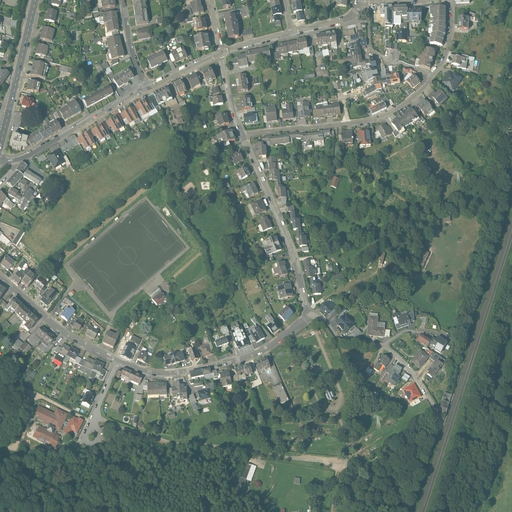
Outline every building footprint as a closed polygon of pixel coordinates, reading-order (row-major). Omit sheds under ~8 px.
[(134,10),(146,9),(145,2),(144,3),(144,0),(133,0),(134,1),(133,1),(134,6),(135,6),(135,10),(134,10)] [(193,2),(190,3),(191,8),(192,8),(193,14),(198,13),(199,13),(199,12),(203,12),(202,7),(201,7),(200,1),(193,2)] [(300,2),(292,4),(293,11),(296,11),(301,10),(302,10),(300,2)] [(280,5),(271,7),(273,15),(279,13),(281,13),(280,5)] [(387,5),(385,6),(385,25),(389,25),(392,25),(392,23),(392,15),(392,11),(393,11),(393,5),(387,5)] [(407,8),(407,5),(393,5),(393,11),(392,11),(392,15),(401,14),(401,19),(407,19),(407,8)] [(411,22),(419,22),(420,19),(421,19),(421,14),(421,8),(411,8),(410,19),(411,19),(411,22)] [(146,9),(134,10),(135,11),(136,14),(135,14),(136,20),(137,20),(137,24),(136,24),(148,23),(148,22),(147,22),(146,15),(147,15),(146,9)] [(46,13),(44,19),(54,22),(57,12),(48,10),(47,14),(46,13)] [(303,15),(301,10),(296,11),(298,20),(305,19),(304,15),(303,15)] [(81,13),(81,20),(92,18),(91,12),(81,13)] [(100,24),(106,23),(117,21),(115,12),(103,14),(103,17),(99,18),(100,24)] [(392,23),(400,23),(401,23),(401,22),(401,19),(401,14),(392,15),(392,23)] [(235,15),(224,16),(228,38),(239,36),(238,30),(239,30),(237,20),(236,20),(235,15)] [(458,15),(458,26),(468,26),(468,22),(468,21),(467,21),(467,18),(467,15),(458,15)] [(205,18),(196,20),(197,25),(196,25),(197,29),(207,27),(205,18)] [(118,31),(117,21),(106,23),(106,27),(108,27),(108,32),(111,32),(118,31)] [(42,33),(41,39),(50,41),(51,37),(52,37),(53,31),(43,28),(42,32),(42,33)] [(149,29),(136,31),(138,40),(151,38),(149,29)] [(397,29),(397,39),(407,38),(407,36),(407,29),(400,29),(397,29)] [(326,33),(327,44),(336,43),(336,38),(337,38),(335,31),(326,33)] [(326,33),(316,35),(318,46),(327,44),(326,33)] [(201,35),(194,36),(196,45),(197,45),(198,49),(204,48),(204,47),(210,46),(207,34),(201,35)] [(121,47),(119,37),(112,39),(112,38),(110,39),(107,40),(109,50),(121,47)] [(297,40),(297,41),(298,48),(307,47),(306,39),(297,40)] [(286,43),(286,44),(287,52),(298,50),(298,48),(297,41),(286,43)] [(36,49),(35,54),(44,56),(46,46),(38,44),(37,49),(36,49)] [(286,44),(277,45),(278,52),(278,54),(279,54),(287,53),(287,52),(286,44)] [(422,52),(433,55),(434,55),(435,48),(429,47),(424,46),(422,52)] [(118,57),(124,56),(121,47),(109,50),(110,54),(111,53),(113,60),(117,59),(118,58),(118,57)] [(183,47),(171,53),(176,62),(187,56),(183,47)] [(268,48),(245,53),(245,55),(237,56),(239,67),(248,65),(248,63),(270,58),(268,48)] [(152,57),(147,59),(151,68),(158,65),(159,67),(162,65),(161,63),(167,60),(163,51),(158,54),(152,57)] [(420,58),(431,60),(432,61),(433,55),(422,52),(420,58)] [(453,53),(451,61),(459,62),(460,58),(464,59),(465,55),(460,54),(457,53),(457,54),(453,53)] [(366,67),(366,70),(376,67),(374,55),(369,56),(369,58),(370,65),(370,66),(366,66),(366,67)] [(417,57),(415,63),(430,66),(431,60),(420,58),(417,57)] [(370,65),(369,58),(362,60),(357,61),(356,60),(351,62),(351,64),(351,66),(365,63),(366,63),(366,66),(370,66),(370,65)] [(47,65),(34,61),(30,75),(43,78),(47,65)] [(98,73),(104,71),(100,62),(95,64),(98,73)] [(60,65),(59,71),(70,73),(72,67),(60,65)] [(201,71),(207,81),(215,77),(210,66),(201,71)] [(373,77),(379,74),(377,67),(376,67),(366,70),(365,70),(365,72),(367,72),(368,78),(371,77),(373,77)] [(5,70),(5,69),(4,70),(0,68),(0,74),(5,79),(9,73),(8,73),(7,72),(6,71),(5,70)] [(118,76),(113,79),(119,87),(125,83),(126,85),(129,83),(127,81),(133,77),(128,69),(123,72),(123,73),(118,77),(118,76)] [(449,70),(442,79),(452,87),(462,75),(457,71),(455,74),(449,70)] [(394,75),(390,75),(391,82),(400,80),(398,71),(393,72),(394,75)] [(412,84),(419,78),(413,71),(406,77),(412,84)] [(187,78),(192,87),(196,85),(200,83),(199,80),(196,74),(187,78)] [(235,75),(237,91),(248,89),(247,86),(245,74),(235,75)] [(379,87),(381,86),(380,82),(379,78),(379,74),(373,77),(373,78),(375,83),(376,87),(376,89),(379,88),(379,87)] [(336,78),(333,79),(335,88),(341,87),(339,80),(337,80),(336,78)] [(27,89),(33,90),(34,88),(37,89),(38,83),(29,80),(27,89)] [(173,84),(178,94),(186,90),(181,80),(173,84)] [(376,87),(375,83),(362,90),(364,94),(376,87)] [(216,85),(211,87),(211,89),(213,93),(219,90),(216,85)] [(96,93),(100,100),(113,93),(108,86),(96,93)] [(167,86),(153,93),(157,101),(161,98),(165,97),(166,100),(173,97),(167,86)] [(434,86),(427,92),(431,97),(434,94),(437,98),(441,95),(443,97),(447,93),(440,86),(436,89),(434,86)] [(82,100),(87,108),(100,100),(96,93),(82,100)] [(212,97),(214,104),(222,102),(221,95),(212,97)] [(240,96),(241,107),(248,106),(251,106),(250,95),(240,96)] [(425,95),(417,101),(421,106),(425,111),(432,104),(425,95)] [(25,110),(29,111),(30,108),(33,100),(24,98),(22,106),(26,107),(25,110)] [(146,99),(142,101),(148,112),(153,109),(149,104),(146,99)] [(386,104),(384,99),(369,106),(371,111),(386,104)] [(67,105),(67,106),(73,115),(73,116),(78,113),(80,111),(77,105),(74,100),(67,105)] [(327,102),(328,112),(340,110),(339,100),(327,102)] [(137,104),(140,109),(143,115),(148,112),(142,101),(137,104)] [(297,102),(299,115),(309,114),(308,101),(297,102)] [(178,102),(172,104),(177,121),(183,119),(178,102)] [(282,114),(282,117),(292,116),(291,102),(285,103),(286,107),(281,108),(282,114)] [(315,104),(316,113),(328,112),(327,102),(315,104)] [(411,105),(410,105),(406,108),(412,115),(414,118),(416,116),(417,116),(420,114),(416,110),(412,104),(411,105)] [(266,113),(266,119),(276,118),(274,105),(265,106),(266,113)] [(59,110),(59,111),(62,116),(64,120),(67,119),(71,117),(71,116),(73,115),(67,106),(59,110)] [(132,107),(127,110),(133,121),(138,118),(135,112),(132,107)] [(410,118),(410,117),(412,115),(406,108),(405,107),(403,108),(400,110),(408,120),(410,118)] [(123,112),(126,117),(129,123),(133,121),(127,110),(123,112)] [(404,122),(406,122),(408,120),(400,110),(397,112),(397,113),(396,114),(403,123),(404,122)] [(225,112),(216,114),(219,124),(228,121),(225,112)] [(248,113),(244,113),(245,121),(254,120),(252,112),(248,113)] [(396,114),(392,117),(392,118),(391,119),(396,125),(400,129),(402,127),(402,126),(404,124),(403,123),(396,114)] [(117,115),(113,118),(119,129),(124,126),(120,120),(117,115)] [(28,118),(23,116),(20,124),(25,126),(28,118)] [(39,119),(44,128),(48,126),(42,116),(39,119)] [(113,118),(108,121),(111,126),(114,131),(119,129),(113,118)] [(48,126),(52,134),(61,129),(56,121),(48,126)] [(384,121),(377,124),(382,134),(389,130),(389,129),(387,126),(386,127),(385,123),(384,121)] [(103,124),(98,127),(104,137),(109,135),(106,129),(103,124)] [(37,132),(42,140),(52,134),(48,126),(44,128),(37,132)] [(93,129),(96,134),(99,140),(104,137),(98,127),(93,129)] [(341,138),(341,141),(342,140),(342,138),(351,138),(352,140),(352,136),(353,136),(352,134),(352,127),(341,128),(341,130),(341,138)] [(319,129),(312,130),(313,137),(315,137),(319,137),(319,136),(323,136),(322,133),(322,128),(319,128),(319,129)] [(231,129),(216,134),(220,143),(223,141),(228,139),(234,137),(232,131),(231,129)] [(305,130),(302,130),(303,134),(303,138),(306,138),(307,142),(312,141),(311,137),(313,137),(312,130),(305,131),(305,130)] [(37,132),(31,136),(35,144),(42,140),(37,132)] [(83,135),(90,146),(94,143),(91,137),(88,132),(83,135)] [(278,134),(279,141),(282,141),(286,141),(286,140),(289,140),(289,136),(288,132),(286,132),(286,133),(278,134)] [(12,134),(9,145),(12,146),(12,148),(21,150),(21,148),(25,150),(26,146),(28,138),(12,134)] [(269,138),(269,142),(273,142),(277,142),(277,141),(279,141),(278,134),(271,135),(271,134),(268,134),(269,138)] [(83,135),(79,138),(82,143),(86,150),(87,151),(90,149),(91,148),(90,146),(83,135)] [(28,138),(26,146),(28,148),(35,144),(31,136),(28,137),(28,138)] [(76,138),(61,147),(63,152),(78,143),(76,139),(76,138)] [(257,152),(258,156),(267,155),(266,144),(263,145),(263,141),(256,142),(257,148),(256,148),(256,152),(257,152)] [(242,157),(239,149),(230,153),(233,161),(242,157)] [(58,150),(47,156),(54,168),(65,162),(62,158),(58,150)] [(62,158),(65,162),(67,166),(71,164),(66,156),(62,158)] [(269,160),(270,167),(278,166),(277,159),(274,159),(269,160)] [(17,171),(22,174),(27,166),(21,162),(16,170),(17,171)] [(249,172),(246,165),(238,168),(241,176),(247,174),(247,173),(249,172)] [(278,166),(270,167),(270,170),(271,169),(272,177),(275,177),(279,176),(279,173),(278,169),(278,166)] [(23,175),(23,176),(32,182),(37,185),(41,180),(26,170),(23,175)] [(22,174),(17,171),(6,183),(12,188),(17,183),(18,184),(19,183),(20,184),(22,181),(20,180),(23,176),(23,175),(22,174)] [(333,171),(330,181),(335,182),(338,173),(333,171)] [(20,184),(24,186),(27,188),(30,190),(33,185),(30,183),(31,183),(27,181),(27,182),(23,180),(22,181),(20,184)] [(257,191),(252,181),(240,186),(242,191),(247,189),(249,194),(257,191)] [(285,186),(284,186),(284,183),(280,183),(276,184),(276,187),(277,186),(278,194),(280,193),(285,193),(285,190),(285,186)] [(17,193),(18,192),(10,188),(8,190),(10,191),(8,194),(15,197),(17,193)] [(30,190),(27,188),(26,190),(23,194),(24,195),(23,196),(22,197),(28,201),(29,198),(33,192),(30,190)] [(260,196),(250,201),(255,212),(265,207),(260,196)] [(28,201),(22,197),(20,201),(18,206),(22,209),(28,201)] [(266,214),(259,217),(260,220),(261,220),(264,227),(271,224),(268,217),(267,217),(266,214)] [(296,225),(300,224),(300,222),(299,217),(299,218),(299,214),(294,215),(290,215),(291,218),(292,217),(293,225),(296,225)] [(20,230),(12,242),(17,245),(25,233),(20,230)] [(301,232),(297,232),(297,234),(298,234),(299,241),(306,241),(306,238),(306,234),(305,234),(305,231),(301,232)] [(10,241),(2,233),(0,236),(0,239),(1,240),(2,240),(6,244),(10,241)] [(275,233),(265,237),(268,245),(263,246),(266,253),(281,248),(275,233)] [(14,261),(6,255),(0,263),(8,269),(14,261)] [(283,258),(273,262),(275,267),(277,266),(279,273),(287,271),(284,263),(285,263),(283,258)] [(310,273),(314,273),(313,270),(314,270),(313,265),(313,262),(308,263),(304,263),(305,266),(306,266),(307,273),(310,273)] [(18,270),(11,278),(18,283),(21,280),(29,270),(26,268),(22,274),(18,270)] [(29,270),(21,280),(28,285),(34,277),(36,275),(29,270)] [(45,277),(42,274),(34,282),(41,288),(49,279),(46,276),(45,277)] [(315,280),(311,280),(311,282),(312,282),(313,290),(320,289),(320,286),(320,282),(319,282),(319,279),(315,280)] [(290,280),(277,283),(278,287),(280,287),(282,295),(292,293),(290,285),(291,285),(290,280)] [(46,292),(50,288),(50,287),(48,285),(41,293),(43,295),(46,292)] [(152,297),(161,290),(156,285),(148,293),(152,297)] [(41,298),(47,303),(52,297),(56,292),(50,288),(46,292),(43,295),(41,298)] [(166,296),(161,290),(152,297),(157,303),(159,302),(164,297),(166,296)] [(14,295),(8,303),(15,309),(21,302),(14,295)] [(325,298),(319,304),(326,311),(328,308),(332,305),(332,304),(325,298)] [(336,309),(338,311),(342,308),(348,302),(346,300),(336,309),(337,309),(336,309)] [(21,302),(15,309),(24,318),(31,311),(21,302)] [(287,303),(278,311),(284,317),(292,309),(287,303)] [(69,315),(70,316),(75,308),(71,305),(70,307),(67,305),(61,314),(67,318),(69,315)] [(397,307),(391,309),(396,322),(410,317),(409,315),(407,308),(406,307),(398,310),(397,307)] [(349,315),(344,310),(340,314),(336,317),(338,320),(340,323),(349,315)] [(376,321),(377,311),(368,310),(366,329),(382,331),(382,330),(383,324),(383,322),(376,321)] [(38,318),(31,311),(24,318),(31,325),(38,318)] [(273,320),(272,319),(274,318),(268,311),(265,314),(270,321),(267,323),(272,330),(277,325),(275,322),(276,321),(274,319),(273,320)] [(349,315),(340,323),(342,325),(344,328),(353,320),(349,315)] [(76,319),(73,324),(79,328),(83,321),(77,318),(76,319)] [(231,329),(234,337),(232,339),(234,344),(237,343),(238,346),(248,342),(241,325),(239,325),(237,319),(233,321),(235,324),(231,326),(232,328),(231,329)] [(90,323),(86,331),(95,336),(99,328),(90,323)] [(351,327),(355,332),(361,327),(357,323),(351,327)] [(42,338),(49,329),(42,324),(35,332),(42,338)] [(250,328),(256,339),(264,334),(258,324),(250,328)] [(108,329),(103,339),(114,344),(121,330),(118,328),(116,332),(108,329)] [(429,333),(420,328),(417,332),(416,331),(415,333),(425,341),(428,338),(430,334),(429,333)] [(49,329),(42,338),(48,343),(55,335),(49,329)] [(436,332),(432,330),(431,329),(429,333),(430,334),(428,338),(429,336),(432,338),(432,337),(432,338),(436,332)] [(446,335),(437,329),(436,332),(432,338),(435,339),(434,342),(440,346),(446,335)] [(16,334),(13,338),(20,344),(23,340),(16,334)] [(226,335),(214,339),(216,345),(228,340),(226,335)] [(25,338),(23,340),(20,344),(23,347),(29,341),(25,338)] [(63,359),(63,358),(71,345),(63,341),(61,345),(58,350),(55,355),(63,359)] [(125,346),(122,352),(130,356),(136,345),(134,344),(130,342),(129,342),(127,347),(125,346)] [(201,344),(203,353),(207,352),(207,351),(211,350),(208,342),(201,344)] [(71,345),(63,358),(67,360),(71,354),(75,356),(79,349),(71,344),(71,345)] [(415,351),(413,350),(411,354),(420,361),(428,350),(420,344),(415,351)] [(189,351),(191,357),(197,355),(194,345),(188,347),(189,351)] [(145,359),(149,352),(142,348),(138,355),(145,359)] [(377,364),(380,358),(384,361),(389,353),(382,348),(374,362),(377,364)] [(172,351),(175,360),(179,359),(179,358),(184,356),(181,349),(176,351),(176,350),(172,351)] [(439,349),(438,350),(435,355),(431,360),(430,360),(427,364),(429,365),(427,367),(431,370),(438,360),(441,356),(439,354),(442,351),(439,349)] [(172,351),(169,352),(164,354),(166,362),(171,360),(172,361),(175,360),(172,351)] [(266,353),(256,357),(260,365),(265,363),(265,364),(270,363),(266,353)] [(90,374),(96,359),(88,355),(84,363),(89,365),(87,370),(88,370),(87,372),(90,374)] [(105,361),(97,358),(96,359),(90,374),(89,374),(95,377),(96,374),(99,375),(101,371),(103,365),(105,361)] [(393,360),(388,367),(384,374),(391,378),(395,372),(398,373),(400,370),(397,369),(401,362),(395,358),(393,360)] [(385,365),(388,367),(393,360),(390,358),(385,365)] [(242,363),(246,371),(252,369),(251,366),(248,360),(242,363)] [(368,361),(364,366),(368,369),(372,364),(368,361)] [(242,363),(234,366),(238,376),(246,373),(246,371),(242,363)] [(121,371),(132,376),(135,369),(124,364),(122,369),(121,371)] [(401,371),(406,374),(409,369),(404,366),(401,371)] [(228,368),(219,370),(220,375),(222,383),(231,381),(228,368)] [(135,369),(132,376),(140,380),(144,373),(135,369)] [(413,377),(402,383),(405,386),(406,385),(409,390),(407,391),(409,395),(420,389),(413,377)] [(272,382),(279,398),(288,395),(281,378),(272,382)] [(157,380),(158,390),(158,391),(162,391),(162,390),(166,389),(165,384),(165,379),(157,380)] [(327,379),(323,381),(326,388),(324,389),(326,394),(328,393),(329,395),(332,394),(331,392),(334,391),(332,386),(330,386),(327,379)] [(157,380),(148,380),(149,391),(158,390),(157,380)] [(202,396),(210,394),(210,383),(205,384),(205,386),(201,387),(201,388),(197,389),(199,397),(202,396)] [(92,391),(87,389),(83,398),(91,401),(95,392),(92,391)] [(196,398),(192,390),(187,392),(190,400),(196,398)] [(438,403),(439,404),(441,405),(441,403),(446,404),(447,399),(445,398),(446,394),(444,394),(441,393),(438,403)] [(33,432),(56,444),(58,439),(57,439),(60,432),(53,429),(54,428),(55,428),(56,425),(55,425),(56,423),(60,426),(63,420),(68,422),(65,428),(71,431),(73,427),(77,429),(83,416),(79,414),(79,415),(73,412),(69,419),(65,417),(68,410),(57,405),(55,410),(39,402),(35,409),(40,411),(38,415),(50,421),(47,426),(40,422),(37,429),(35,428),(33,432)] [(250,475),(255,459),(244,456),(240,471),(235,469),(232,481),(242,483),(245,473),(250,475)] [(255,474),(252,479),(258,482),(261,477),(255,474)]
